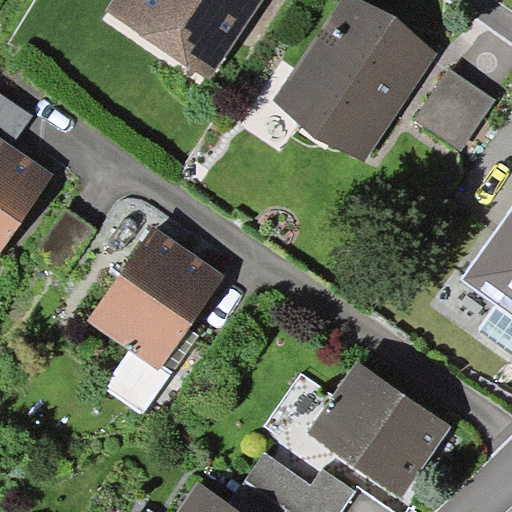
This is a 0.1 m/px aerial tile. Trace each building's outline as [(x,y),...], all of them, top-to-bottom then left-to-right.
[(262,0),(133,0),(119,20),(211,78),(262,0)] [(353,0),(339,0),(277,104),(365,163),(437,56),(353,0)] [(447,69),(414,116),(457,147),(491,101),(447,69)] [(0,138),(0,256),(53,176),(0,138)] [(64,209),(32,254),(62,275),(94,230),(64,209)] [(511,212),(466,276),(511,309),(511,212)] [(139,228),(125,217),(107,241),(121,252),(139,228)] [(144,234),(92,325),(163,369),(221,280),(144,234)] [(359,372),(315,437),(398,499),(446,429),(359,372)] [(262,453),(245,480),(296,511),(337,511),(353,488),(320,468),(310,484),(262,453)] [(239,511),(199,486),(178,511),(239,511)]
